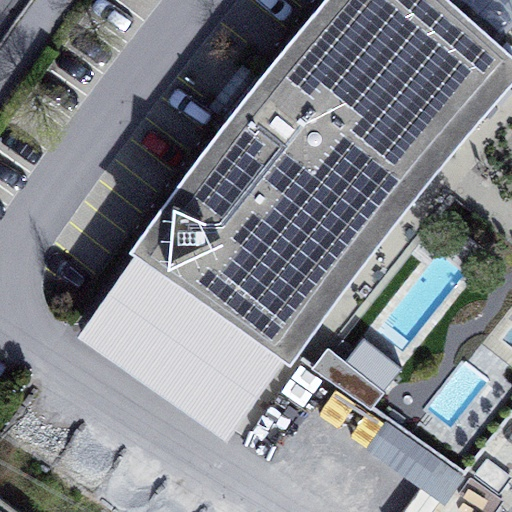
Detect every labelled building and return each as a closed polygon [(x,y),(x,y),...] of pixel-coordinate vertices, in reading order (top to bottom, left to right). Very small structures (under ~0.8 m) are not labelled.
[(380,200),(506,52),(497,44),(447,0),(347,0),(274,88),(257,110),(240,131),(149,252),(275,341),(380,200)] [(511,26),(511,0),(447,0),(497,44),(511,26)] [(257,110),(274,88),(244,64),(226,86),(209,107),(240,131),(257,110)] [(384,392),(403,368),(364,338),(346,362),(384,392)] [(329,349),(316,366),(371,409),(384,392),(346,362),(329,349)]
